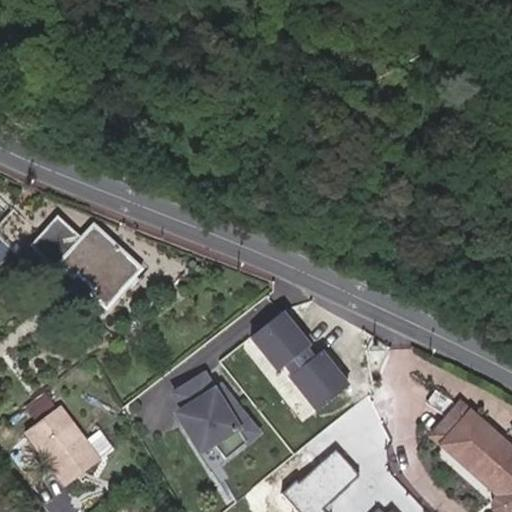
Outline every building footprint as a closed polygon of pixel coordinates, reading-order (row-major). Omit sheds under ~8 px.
[(35,236),(23,225),(8,212),(0,219),(0,252),(9,261),(16,255),(16,254),(35,236)] [(53,218),(29,248),(54,272),(58,269),(73,283),(77,278),(94,294),(90,298),(107,314),(142,276),(91,229),(80,241),(53,218)] [(310,363),(303,354),(306,352),(279,317),(249,341),(276,375),(292,363),(299,372),(287,381),(314,415),(345,391),(318,357),(310,363)] [(258,432),(233,401),(224,406),(217,393),(205,374),(175,392),(185,409),(183,421),(193,438),(213,442),(225,458),(258,432)] [(233,401),(224,389),(217,393),(224,406),(233,401)] [(23,403),(29,417),(52,407),(46,393),(23,403)] [(511,450),(458,400),(427,435),(487,492),(486,493),(483,500),(482,507),(484,511),(510,511),(511,510),(511,450)] [(65,422),(29,449),(70,503),(106,476),(92,457),(65,422)] [(120,465),(105,446),(92,457),(106,476),(120,465)] [(331,451),(279,493),(294,511),(320,511),(317,507),(353,478),(331,451)]
